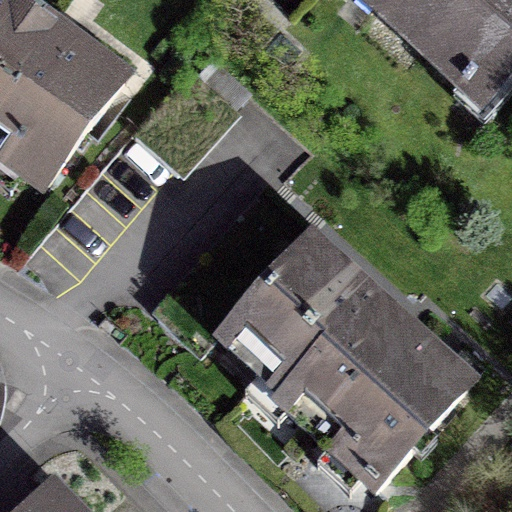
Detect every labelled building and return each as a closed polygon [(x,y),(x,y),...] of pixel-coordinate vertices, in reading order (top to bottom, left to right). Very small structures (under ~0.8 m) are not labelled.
[(125,84),(11,0),(0,0),(0,160),(44,193),(125,84)] [(511,76),(511,0),(359,0),(463,93),(471,84),(489,101),(511,76)] [(134,140),(177,179),(235,115),(192,76),(134,140)] [(157,323),(200,361),(315,234),(273,195),(157,323)] [(270,370),(345,288),(306,253),(232,335),(270,370)] [(369,301),(365,307),(345,288),(270,370),(260,381),(291,409),(286,415),(331,456),(334,453),(364,480),(361,483),(376,497),(468,391),(445,371),(455,360),(418,327),(409,337),(369,301)] [(67,511),(53,497),(37,511),(67,511)]
